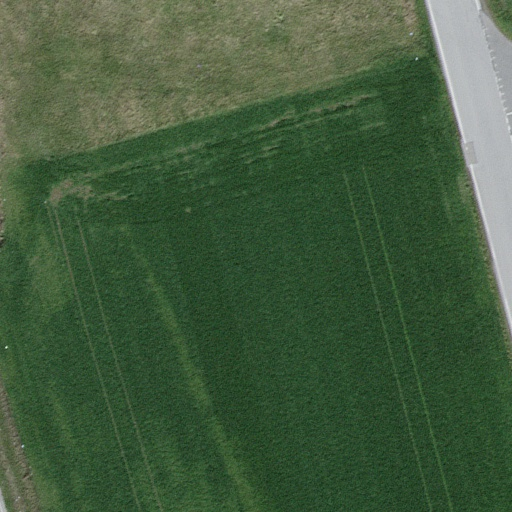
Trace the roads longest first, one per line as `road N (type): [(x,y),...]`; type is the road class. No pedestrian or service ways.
road 1 (tertiary): [(481,119),(511,246)]
road 2 (tertiary): [(451,0),(481,119)]
